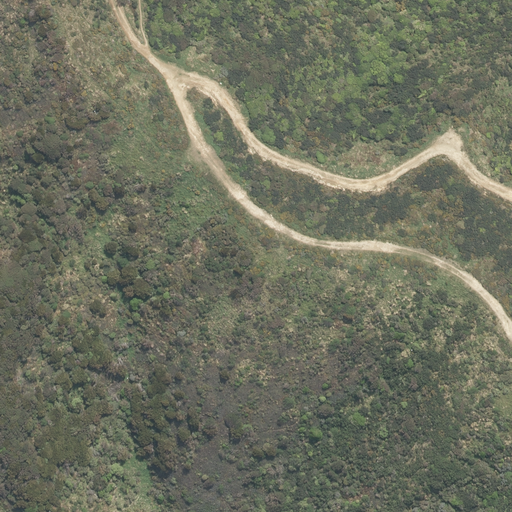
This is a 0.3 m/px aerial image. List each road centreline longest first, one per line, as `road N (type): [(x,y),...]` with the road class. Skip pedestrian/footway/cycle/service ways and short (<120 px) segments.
road 1 (track): [(149,57),(173,81),(222,194),(271,234),(309,248),(420,261),(463,285),(511,353)]
road 2 (track): [(149,57),(215,88),(252,156),(305,182),(355,195),(434,158),(511,206)]
